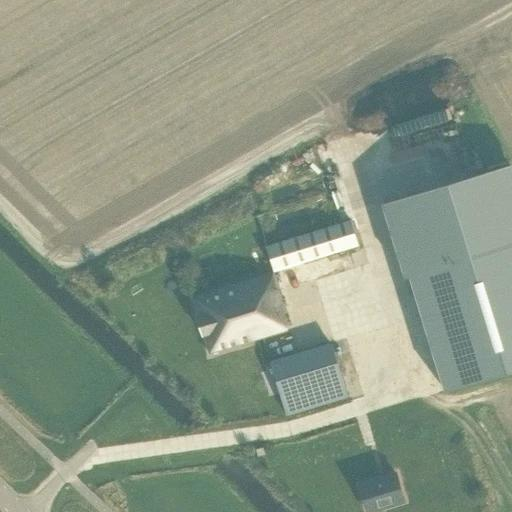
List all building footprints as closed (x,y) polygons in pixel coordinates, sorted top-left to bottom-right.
[(511,168),(389,207),(445,391),(511,370),(511,168)] [(268,221),(287,214),(284,205),(265,212),(268,221)] [(351,220),(266,247),(273,272),(359,246),(351,220)] [(205,353),(287,327),(271,273),(188,299),(205,353)] [(287,416),(349,397),(332,341),(271,361),(287,416)] [(396,473),(359,484),(368,511),(369,511),(404,502),(396,473)]
